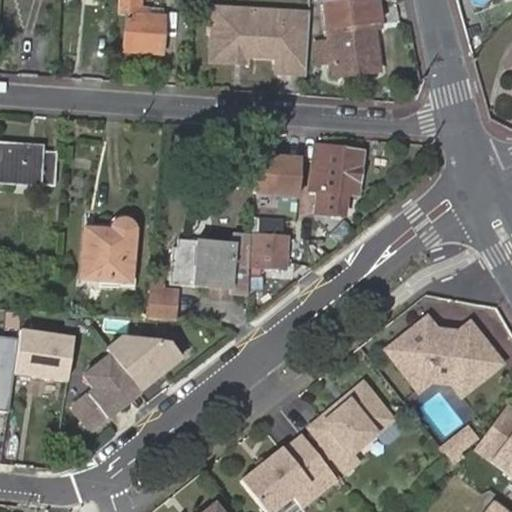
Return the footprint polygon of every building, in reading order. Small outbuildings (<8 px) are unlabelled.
[(116,0),(116,13),(124,13),(121,50),(159,53),(162,15),(146,13),(146,9),(136,8),(137,0),(116,0)] [(329,61),(330,77),(376,71),(371,30),(379,29),(375,0),(322,0),(327,43),(329,61)] [(304,65),(308,14),(215,8),(212,47),(242,49),(242,53),(276,56),(276,63),(304,65)] [(327,43),(312,44),(314,63),(329,61),(327,43)] [(242,49),(212,47),(211,60),(241,62),(242,49)] [(304,65),(276,63),(275,70),(304,72),(304,65)] [(0,143),(0,181),(51,186),(54,152),(41,151),(41,146),(0,143)] [(361,154),(315,147),(309,189),(317,190),(313,213),(339,217),(342,194),(354,196),(361,154)] [(283,160),(255,158),(252,194),(296,198),(299,166),(282,165),(283,160)] [(82,229),(78,280),(128,284),(133,231),(131,224),(125,221),(119,219),(113,221),(108,232),(82,229)] [(281,222),(257,220),(256,237),(280,239),(281,222)] [(167,287),(209,290),(208,294),(223,295),(244,296),(247,266),(249,238),(231,236),(231,246),(175,242),(174,251),(168,251),(167,287)] [(249,238),(247,266),(281,269),(283,239),(280,239),(256,237),(249,237),(249,238)] [(162,295),(163,285),(148,283),(144,323),(174,326),(177,297),(162,295)] [(223,295),(208,294),(208,305),(223,306),(223,295)] [(427,316),(388,347),(420,385),(439,370),(448,371),(463,390),(503,359),(472,320),(456,333),(440,332),(427,316)] [(72,341),(20,333),(19,340),(14,376),(66,383),(72,341)] [(19,340),(0,337),(0,411),(10,412),(14,376),(19,340)] [(106,354),(136,391),(178,357),(166,343),(118,338),(103,350),(106,354)] [(106,354),(80,375),(91,388),(70,405),(70,409),(88,431),(136,391),(106,354)] [(325,418),(314,427),(347,467),(358,458),(351,451),(377,429),(379,415),(388,408),(364,379),(322,414),(325,418)] [(511,407),(506,404),(471,451),(511,480),(511,407)] [(386,439),(390,439),(402,430),(402,426),(388,408),(379,415),(377,429),(378,429),(386,439)] [(322,414),(311,424),(314,427),(325,418),(322,414)] [(462,448),(478,435),(468,423),(452,435),(462,448)] [(332,465),(305,432),(287,447),(284,444),(243,477),(271,511),(294,492),(302,501),(316,491),(316,483),(313,480),(332,465)] [(453,455),(462,448),(452,435),(443,443),(453,455)] [(466,452),(462,448),(453,455),(456,460),(466,452)] [(338,473),(332,465),(313,480),(316,483),(316,491),(338,473)] [(226,511),(214,497),(198,510),(199,511),(226,511)] [(505,511),(491,502),(483,511),(505,511)]
